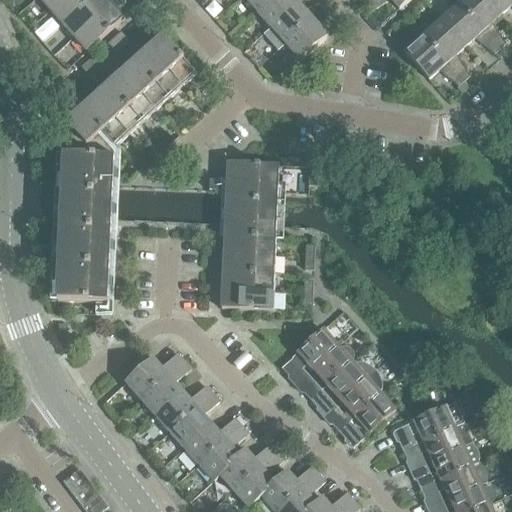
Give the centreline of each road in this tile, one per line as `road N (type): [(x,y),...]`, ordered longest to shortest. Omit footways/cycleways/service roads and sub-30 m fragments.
road 1 (residential): [(392,511),(312,441),(270,420),(192,336),(176,329)]
road 2 (tertiary): [(10,237),(21,137),(0,50)]
road 3 (tertiary): [(62,403),(24,325),(10,237)]
road 4 (residential): [(354,122),(431,134),(463,126),(511,83)]
road 5 (residential): [(62,403),(121,350),(176,329)]
road 6 (tertiary): [(141,511),(62,403)]
road 7 (residential): [(354,122),(365,38),(342,0)]
road 8 (residential): [(249,94),(170,0)]
